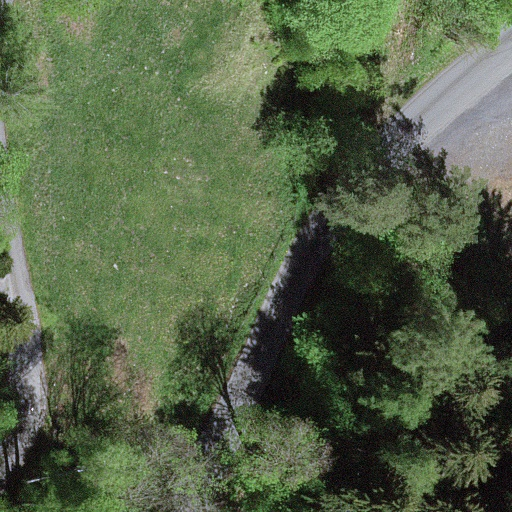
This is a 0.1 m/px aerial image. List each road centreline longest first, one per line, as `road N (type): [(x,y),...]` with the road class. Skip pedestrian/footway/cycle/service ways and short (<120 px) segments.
road 1 (unclassified): [(511,39),(364,173),(311,246),(192,511)]
road 2 (track): [(0,192),(23,351),(0,420)]
